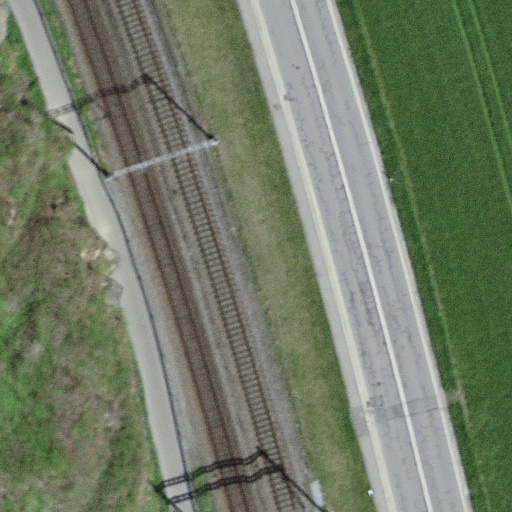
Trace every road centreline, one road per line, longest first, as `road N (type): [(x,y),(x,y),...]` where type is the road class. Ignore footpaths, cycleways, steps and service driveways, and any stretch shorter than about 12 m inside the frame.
road 1 (unclassified): [(22,0),(123,275),(182,511)]
road 2 (secondary): [(293,0),(432,511)]
